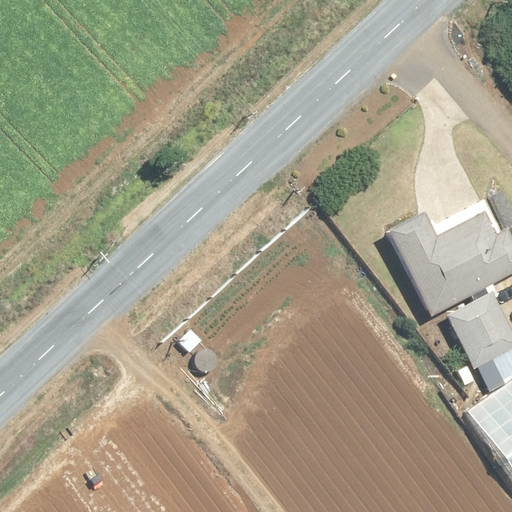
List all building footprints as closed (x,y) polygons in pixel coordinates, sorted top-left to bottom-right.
[(489,197),(503,223),(511,218),(511,204),(503,189),(489,197)] [(511,266),(511,239),(503,223),(492,229),(481,205),(433,230),(420,205),(384,224),(429,310),(469,290),(472,295),(444,309),(471,363),(479,359),(504,346),(511,342),(511,328),(490,286),(486,289),(483,282),(511,266)] [(178,338),(189,349),(201,336),(191,326),(178,338)] [(488,371),(481,375),(486,384),(501,375),(496,366),(488,371)] [(511,475),(511,375),(471,404),(466,407),(465,408),(511,475)]
